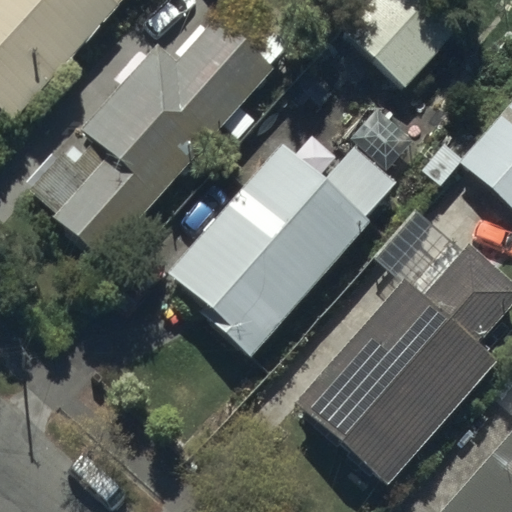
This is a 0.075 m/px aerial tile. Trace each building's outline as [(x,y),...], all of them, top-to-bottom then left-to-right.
[(0,0),(0,120),(6,125),(117,0),(0,0)] [(453,27),(423,0),(364,0),(335,33),(397,89),(453,27)] [(156,63),(25,208),(101,277),(270,89),(211,37),(173,79),(156,63)] [(511,99),(457,162),(511,210),(511,99)] [(320,193),(284,162),(168,291),(250,365),(398,201),(351,159),(320,193)] [(293,422),(382,501),(493,378),(475,362),(511,321),(511,301),(466,260),(417,315),(402,301),(293,422)] [(511,511),(511,445),(452,511),(511,511)]
